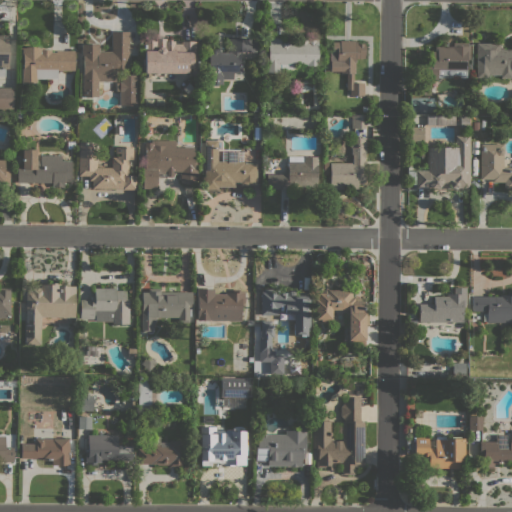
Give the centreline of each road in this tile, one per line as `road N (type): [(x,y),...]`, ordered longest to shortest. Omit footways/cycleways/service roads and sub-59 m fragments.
road 1 (tertiary): [(385,511),(390,0)]
road 2 (residential): [(511,239),(0,235)]
